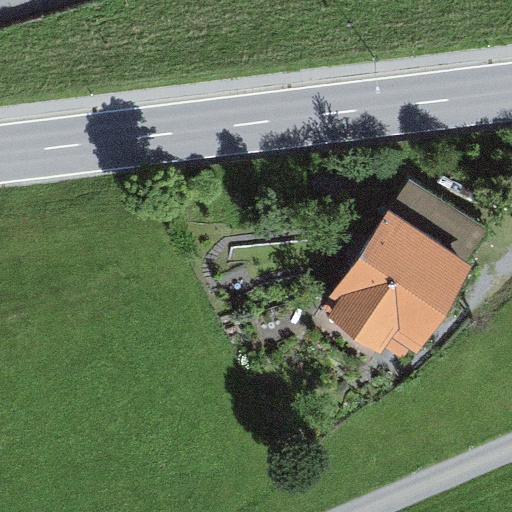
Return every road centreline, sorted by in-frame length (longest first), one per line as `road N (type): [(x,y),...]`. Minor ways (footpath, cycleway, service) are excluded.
road 1 (tertiary): [(0,156),(511,94)]
road 2 (track): [(511,453),(373,511)]
